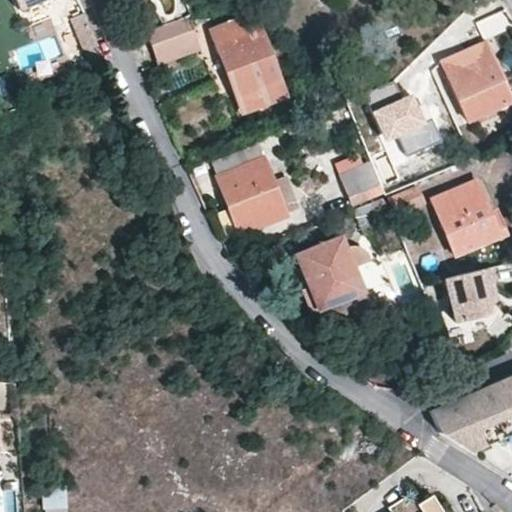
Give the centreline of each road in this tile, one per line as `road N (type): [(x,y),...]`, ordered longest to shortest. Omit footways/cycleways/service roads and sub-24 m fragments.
road 1 (residential): [(92,0),(216,273),(340,386),(511,502)]
road 2 (unknown): [(511,367),(401,428)]
